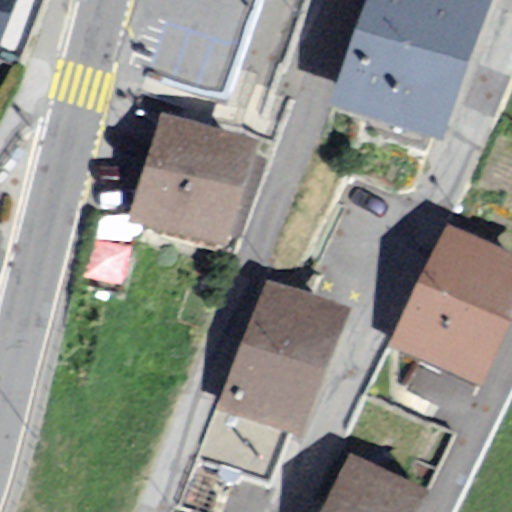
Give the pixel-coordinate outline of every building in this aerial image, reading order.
[(33,0),(0,0),(0,61),(11,65),(33,0)] [(479,0),(372,0),(338,99),(433,133),(479,0)] [(261,155),(179,127),(145,226),(228,254),(261,155)] [(511,297),(511,257),(454,230),(401,337),(475,373),(511,297)] [(338,317),(272,290),(227,400),(294,427),(338,317)] [(409,511),(420,490),(352,460),(329,511),(409,511)]
